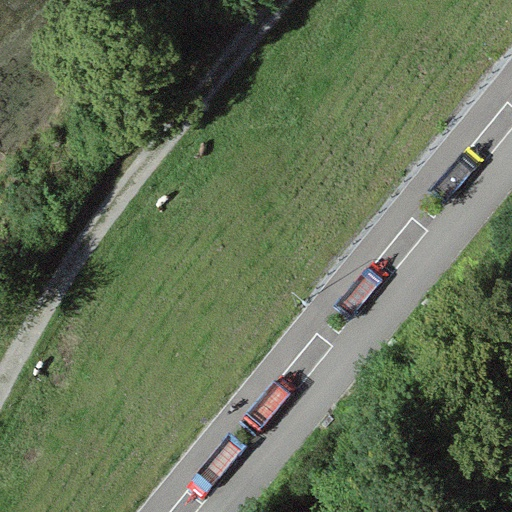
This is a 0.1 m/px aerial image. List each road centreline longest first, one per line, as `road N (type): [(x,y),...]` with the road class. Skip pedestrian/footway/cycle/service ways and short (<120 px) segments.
road 1 (track): [(0,399),(202,88),(275,0)]
road 2 (unclassified): [(511,152),(212,511)]
